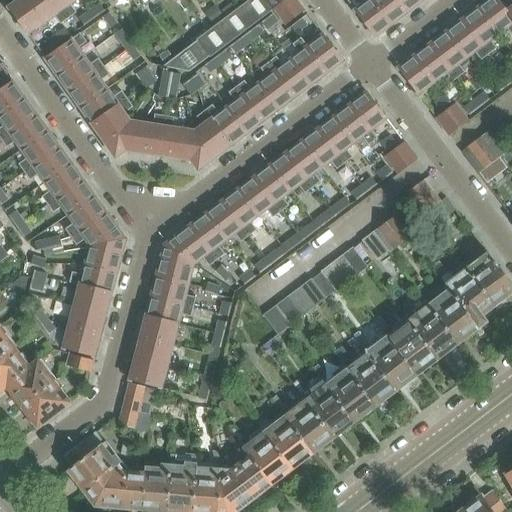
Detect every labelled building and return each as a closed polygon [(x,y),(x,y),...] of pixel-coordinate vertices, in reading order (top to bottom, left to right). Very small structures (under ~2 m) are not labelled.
[(27,35),(44,23),(27,0),(20,0),(9,9),(27,35)] [(60,24),(68,19),(54,0),(27,0),(44,23),(54,16),(60,24)] [(70,4),(75,0),(54,0),(68,19),(76,13),(70,4)] [(248,0),(198,39),(198,40),(163,67),(189,72),(273,10),(285,0),(248,0)] [(295,0),(285,0),(273,10),(285,26),(304,12),(303,12),(304,11),(300,6),(299,7),(298,5),(299,4),(295,0)] [(374,37),(392,24),(374,0),(370,0),(355,12),(374,37)] [(374,0),(392,24),(408,12),(399,0),(374,0)] [(422,0),(399,0),(408,12),(423,1),(422,0)] [(511,19),(507,12),(497,0),(490,0),(478,9),(497,35),(506,29),(511,37),(511,36),(511,19)] [(84,26),(104,12),(98,4),(79,18),(84,26)] [(230,6),(222,12),(226,17),(234,10),(230,6)] [(223,19),(215,8),(205,16),(214,26),(223,19)] [(489,41),(497,35),(478,9),(462,22),(487,55),(495,49),(489,41)] [(110,29),(117,24),(110,14),(103,19),(110,29)] [(268,29),(278,22),(272,15),(263,23),(268,29)] [(297,33),(306,26),(302,19),(292,27),(297,33)] [(480,61),(487,55),(462,22),(445,34),(465,60),(474,53),(480,61)] [(255,39),(262,34),(257,27),(246,35),(251,42),(255,39)] [(49,50),(69,36),(64,29),(44,43),(49,50)] [(133,46),(125,36),(122,30),(115,35),(126,51),(133,46)] [(457,66),(465,60),(445,34),(430,46),(455,79),(463,74),(457,66)] [(77,49),(85,43),(80,35),(45,59),(57,76),(83,58),(77,49)] [(245,46),(251,42),(246,35),(237,43),(231,47),(235,53),(241,48),(242,49),(245,46)] [(337,66),(342,62),(323,36),(307,48),(327,73),(337,66)] [(307,48),(304,43),(301,39),(294,45),(300,53),(291,60),(310,86),(327,73),(307,48)] [(133,61),(140,57),(133,46),(126,51),(133,61)] [(440,91),(455,79),(430,46),(414,58),(430,79),(434,83),(440,91)] [(210,73),(230,58),(225,51),(205,66),(210,73)] [(168,52),(160,58),(165,65),(173,59),(168,52)] [(262,55),(253,62),(260,71),(261,69),(268,64),(262,55)] [(98,62),(90,67),(83,58),(57,76),(69,93),(103,69),(98,62)] [(291,60),(282,67),(276,58),(268,64),(294,98),(310,86),(291,60)] [(434,83),(430,79),(414,58),(399,69),(418,95),(434,83)] [(279,110),(294,98),(268,64),(261,69),(268,78),(259,84),(279,110)] [(157,81),(148,69),(147,68),(135,75),(146,89),(157,81)] [(100,82),(108,76),(103,69),(69,93),(81,109),(107,91),(100,82)] [(175,100),(180,75),(163,72),(158,97),(175,100)] [(198,90),(205,85),(197,74),(183,85),(191,96),(198,90)] [(502,91),(509,85),(504,78),(488,91),(493,98),(502,91)] [(0,114),(23,98),(12,82),(0,90),(0,114)] [(259,84),(251,90),(245,82),(237,88),(262,122),(279,110),(259,84)] [(246,134),(262,122),(237,88),(230,94),(236,102),(227,108),(246,134)] [(122,94),(113,100),(107,91),(81,109),(92,125),(126,101),(122,94)] [(489,101),(493,98),(488,91),(475,101),(469,96),(468,97),(478,109),(489,101)] [(370,131),(385,120),(366,93),(351,105),(370,131)] [(439,111),(450,104),(444,97),(434,104),(439,111)] [(469,116),(478,109),(468,97),(459,103),(464,109),(465,109),(469,116)] [(0,138),(35,114),(23,98),(0,114),(0,119),(4,125),(0,128),(0,138)] [(124,114),(132,109),(126,101),(92,125),(104,141),(130,123),(124,114)] [(376,139),(370,131),(351,105),(334,118),(353,144),(362,137),(369,145),(376,139)] [(444,127),(461,113),(455,105),(437,118),(444,127)] [(227,108),(218,115),(212,107),(205,112),(230,146),(246,134),(227,108)] [(215,158),(230,146),(205,112),(197,118),(204,126),(195,132),(215,158)] [(450,135),(468,122),(461,113),(444,127),(450,135)] [(19,146),(45,128),(35,114),(0,138),(0,140),(5,149),(15,141),(19,146)] [(160,156),(166,117),(155,115),(154,126),(126,151),(160,156)] [(173,130),(174,118),(166,117),(160,156),(191,161),(173,130)] [(345,150),(353,144),(334,118),(318,130),(344,164),(351,158),(345,150)] [(154,126),(143,125),(130,123),(104,141),(116,158),(126,151),(154,126)] [(20,168),(55,143),(45,128),(19,146),(28,158),(18,165),(20,168)] [(194,133),(182,131),(173,130),(191,161),(198,170),(215,158),(195,132),(194,133)] [(337,169),(344,164),(318,130),(302,142),(322,168),(330,161),(337,169)] [(496,143),(488,133),(488,132),(461,152),(470,163),(496,143)] [(386,152),(396,145),(390,137),(380,145),(386,152)] [(314,174),(322,168),(302,142),(286,154),(311,188),(320,182),(314,174)] [(42,178),(68,160),(55,143),(20,168),(29,181),(39,173),(42,178)] [(484,169),(504,154),(496,143),(470,163),(478,174),(484,169)] [(392,166),(409,153),(403,145),(385,158),(392,166)] [(398,175),(415,162),(409,153),(392,166),(398,175)] [(304,193),(311,188),(286,154),(270,166),(290,192),(299,185),(304,193)] [(43,201),(79,176),(68,160),(42,178),(51,191),(41,198),(43,201)] [(282,198),(290,192),(270,166),(255,177),(281,211),(288,206),(282,198)] [(382,182),(392,174),(388,168),(377,176),(382,182)] [(65,210),(90,192),(79,176),(43,201),(52,214),(62,206),(65,210)] [(272,217),(281,211),(255,177),(238,190),(258,216),(266,210),(272,217)] [(366,194),(376,187),(371,180),(362,187),(366,194)] [(413,206),(432,192),(423,181),(405,194),(413,206)] [(357,201),(366,194),(362,187),(352,195),(357,201)] [(249,222),(258,216),(238,190),(222,203),(247,236),(255,230),(249,222)] [(66,233),(102,208),(90,192),(65,210),(70,217),(67,219),(66,218),(58,224),(62,229),(64,228),(65,230),(64,230),(66,233)] [(422,217),(440,203),(432,192),(413,206),(422,217)] [(240,241),(247,236),(222,203),(207,214),(226,240),(234,234),(240,241)] [(335,218),(344,211),(339,205),(330,211),(335,218)] [(89,244),(115,226),(102,208),(66,233),(76,247),(86,240),(89,244)] [(325,225),(335,218),(330,211),(320,219),(325,225)] [(23,223),(16,213),(9,218),(16,228),(23,223)] [(218,246),(226,240),(207,214),(190,226),(216,260),(224,254),(218,246)] [(388,252),(409,236),(395,217),(374,233),(388,252)] [(24,238),(30,233),(23,223),(16,228),(24,238)] [(303,242),(319,230),(314,223),(298,236),(303,242)] [(117,270),(125,240),(115,226),(89,244),(91,246),(87,262),(117,270)] [(208,266),(216,260),(190,226),(174,239),(193,264),(202,258),(208,266)] [(375,261),(388,252),(374,233),(371,235),(361,243),(375,261)] [(286,254),(303,242),(298,236),(282,248),(286,254)] [(37,252),(61,247),(59,238),(35,244),(37,252)] [(188,286),(193,264),(174,239),(165,246),(156,278),(188,286)] [(0,245),(0,262),(9,256),(0,245)] [(271,266),(286,254),(282,248),(270,257),(266,260),(271,266)] [(353,249),(331,265),(345,284),(367,267),(353,249)] [(265,250),(261,254),(266,260),(270,257),(265,250)] [(496,307),(511,294),(511,285),(485,250),(465,266),(496,307)] [(25,256),(21,251),(12,258),(16,263),(25,256)] [(43,270),(45,262),(35,258),(32,267),(43,270)] [(256,278),(271,266),(266,260),(251,271),(256,278)] [(112,291),(117,270),(87,262),(83,277),(70,274),(69,279),(112,291)] [(465,266),(448,278),(436,263),(432,266),(446,285),(480,329),(488,323),(483,317),(496,307),(465,266)] [(325,299),(345,284),(331,265),(320,274),(310,281),(325,299)] [(224,281),(231,275),(221,266),(215,272),(224,281)] [(245,286),(256,278),(251,271),(240,280),(245,286)] [(42,292),(46,275),(34,272),(29,289),(42,292)] [(22,303),(29,279),(24,278),(10,288),(22,303)] [(185,296),(188,286),(156,278),(152,297),(193,307),(195,298),(185,296)] [(106,314),(112,291),(69,279),(68,283),(80,287),(75,306),(106,314)] [(313,309),(325,299),(310,281),(298,290),(313,309)] [(217,296),(219,287),(207,284),(205,292),(217,296)] [(424,299),(428,296),(420,285),(416,289),(424,299)] [(480,329),(446,285),(445,286),(446,286),(434,295),(436,298),(428,305),(456,342),(464,336),(470,337),(480,329)] [(301,317),(313,309),(298,290),(287,299),(301,317)] [(190,317),(193,307),(152,297),(146,317),(178,325),(180,314),(190,317)] [(288,327),(301,317),(287,299),(274,309),(288,327)] [(456,342),(428,305),(426,302),(414,311),(415,313),(407,320),(435,358),(443,352),(449,352),(454,348),(455,342),(456,342)] [(229,316),(232,305),(223,303),(220,314),(229,316)] [(101,333),(106,314),(75,306),(70,325),(101,333)] [(47,334),(54,329),(39,309),(32,314),(47,334)] [(276,336),(288,327),(274,309),(262,318),(276,336)] [(172,346),(178,325),(146,317),(141,338),(172,346)] [(383,331),(387,328),(379,317),(375,320),(383,331)] [(435,358),(407,320),(405,318),(393,327),(395,330),(386,336),(414,373),(422,367),(428,368),(433,365),(434,358),(435,358)] [(224,337),(227,324),(218,321),(214,335),(224,337)] [(24,341),(38,331),(32,324),(19,334),(24,341)] [(94,357),(101,333),(70,325),(64,349),(94,357)] [(0,360),(13,351),(0,333),(0,360)] [(362,346),(365,344),(357,333),(354,336),(362,346)] [(414,373),(386,336),(384,333),(381,336),(372,343),(374,345),(366,352),(394,389),(401,383),(407,384),(413,380),(414,374),(414,373)] [(218,358),(224,337),(214,335),(209,355),(218,358)] [(167,368),(172,346),(141,338),(135,360),(167,368)] [(45,358),(53,352),(47,343),(39,349),(45,358)] [(343,364),(347,361),(338,350),(334,353),(343,364)] [(0,392),(7,387),(28,371),(13,351),(0,360),(0,392)] [(394,389),(366,352),(365,351),(353,359),(355,361),(346,369),(372,405),(380,399),(386,400),(392,395),(393,390),(394,389)] [(93,361),(70,355),(67,367),(90,373),(93,361)] [(213,379),(218,358),(209,355),(203,377),(213,379)] [(162,388),(167,368),(135,360),(130,380),(162,388)] [(55,381),(52,383),(38,363),(28,371),(7,387),(13,395),(11,398),(17,405),(21,406),(22,407),(56,381),(55,381)] [(322,380),(325,377),(317,366),(313,369),(322,380)] [(372,405),(346,369),(344,366),(332,375),(334,378),(325,385),(352,421),(359,415),(366,416),(371,412),(372,405)] [(207,400),(213,379),(203,377),(200,388),(202,389),(199,398),(207,400)] [(60,387),(57,383),(56,381),(22,407),(28,415),(27,418),(32,426),(37,426),(38,428),(69,404),(58,389),(60,387)] [(309,389),(305,393),(296,381),(292,384),(303,398),(302,398),(331,437),(339,431),(345,431),(350,427),(351,421),(352,421),(325,385),(322,381),(310,391),(309,389)] [(154,405),(158,391),(129,384),(126,398),(154,405)] [(276,397),(272,400),(280,411),(284,408),(285,408),(276,396),(276,397)] [(151,418),(154,405),(126,398),(122,411),(151,418)] [(292,406),(294,409),(284,416),(310,452),(318,447),(323,447),(329,443),(330,437),(331,437),(302,398),(292,406)] [(147,432),(151,418),(122,411),(119,424),(147,432)] [(284,416),(283,416),(281,414),(261,429),(264,433),(290,468),(298,462),(303,463),(309,459),(309,453),(310,452),(284,416)] [(238,443),(243,440),(234,429),(230,432),(238,443)] [(290,468),(264,433),(261,429),(249,438),(251,441),(246,445),(247,446),(243,449),(249,458),(269,483),(277,478),(283,478),(288,474),(289,468),(290,468)] [(120,464),(119,463),(97,433),(65,458),(73,468),(70,470),(71,471),(70,476),(75,482),(80,483),(86,489),(120,464)] [(125,457),(128,444),(123,443),(120,456),(125,457)] [(218,451),(212,452),(214,463),(220,464),(218,451)] [(143,507),(145,467),(146,454),(139,453),(136,481),(129,471),(126,473),(120,464),(86,489),(87,491),(87,495),(93,502),(97,502),(100,507),(100,508),(131,511),(131,506),(143,507)] [(196,455),(190,455),(185,454),(185,456),(171,455),(171,460),(170,460),(169,464),(170,464),(170,465),(167,510),(168,511),(169,511),(182,511),(183,511),(186,511),(193,511),(197,468),(197,461),(196,455)] [(260,490),(269,483),(249,458),(234,470),(222,469),(218,511),(238,511),(263,494),(260,490)] [(143,507),(142,508),(144,508),(146,511),(152,511),(154,511),(158,510),(167,510),(170,465),(162,464),(162,468),(145,467),(143,507)] [(218,511),(222,469),(197,468),(193,511),(218,511)] [(492,492),(483,499),(493,511),(505,511),(507,511),(504,508),(492,492)] [(493,511),(483,499),(482,497),(479,499),(477,496),(466,505),(468,507),(462,511),(493,511)]
